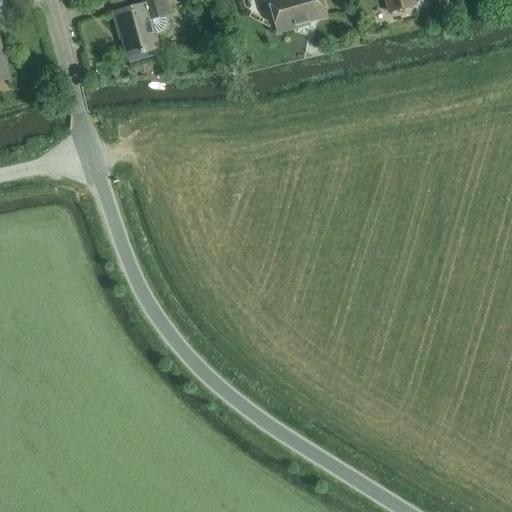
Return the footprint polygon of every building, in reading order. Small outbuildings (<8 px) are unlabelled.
[(141,0),(142,1),(114,9),(119,27),(121,26),(128,52),(158,44),(155,33),(158,32),(161,30),(163,27),(165,24),(166,21),(163,8),(174,5),(172,0),(141,0)] [(269,0),(278,32),(309,23),(308,20),(326,15),(321,0),(269,0)] [(385,0),(389,12),(416,5),(414,0),(385,0)] [(238,14),(234,4),(227,6),(230,17),(238,14)] [(0,80),(9,78),(0,45),(0,80)]
